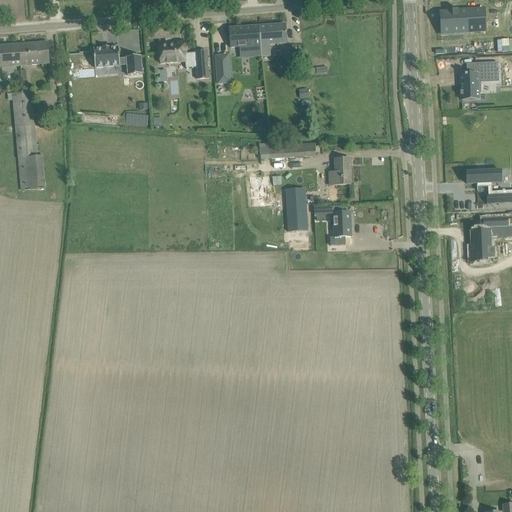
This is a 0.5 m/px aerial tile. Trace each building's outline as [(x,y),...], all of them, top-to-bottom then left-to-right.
[(484,10),(440,13),(442,34),(485,31),(484,10)] [(287,43),(286,35),(285,25),(229,29),(230,48),(254,46),(255,57),(261,56),(270,56),(269,44),(287,43)] [(186,69),(196,68),(195,55),(192,56),(185,56),(185,53),(187,53),(186,42),(172,43),(172,45),(168,45),(159,46),(160,64),(185,62),(186,69)] [(47,43),(0,46),(0,68),(49,64),(47,43)] [(119,67),(120,66),(118,48),(109,49),(109,48),(103,48),(103,49),(94,50),(93,50),(95,69),(96,68),(119,66),(119,67)] [(207,51),(195,52),(195,55),(196,68),(197,80),(209,79),(207,51)] [(230,84),(230,82),(228,55),(215,56),(218,85),(230,84)] [(141,57),(141,56),(126,58),(128,75),(128,76),(142,75),(142,74),(141,57)] [(466,75),(460,76),(462,100),(479,100),(478,93),(481,93),(480,83),(480,81),(491,80),(490,63),(497,63),(498,63),(473,64),(473,75),(467,75),(466,75)] [(307,89),(299,90),(300,99),(308,98),(307,89)] [(31,93),(13,94),(16,132),(21,190),(31,189),(29,158),(37,158),(31,93)] [(260,161),(304,158),(316,157),(315,152),(321,151),(321,144),(315,144),(315,143),(268,147),(268,144),(259,145),(260,161)] [(329,186),(341,186),(351,185),(350,159),(335,160),(336,172),(328,173),(329,186)] [(476,172),(466,172),(467,185),(477,184),(477,191),(478,191),(478,188),(488,187),(488,192),(492,192),(492,183),(501,183),(501,182),(499,182),(499,172),(501,172),(501,171),(491,171),(491,169),(476,170),(476,172)] [(273,176),(246,177),(247,207),(275,206),(273,176)] [(488,196),(487,196),(487,204),(511,203),(511,191),(505,192),(505,190),(502,190),(502,192),(492,192),(488,192),(488,196)] [(313,198),(286,199),(286,206),(286,207),(288,225),(288,232),(292,232),(307,231),(307,224),(306,210),(306,208),(313,208),(313,201),(313,198)] [(333,213),(344,212),(344,208),(314,209),(314,216),(333,215),(333,213)] [(344,212),(333,213),(333,215),(334,238),(352,237),(351,211),(344,212)] [(476,254),(474,254),(475,261),(477,261),(477,263),(495,262),(494,241),(493,231),(505,230),(505,233),(511,232),(511,219),(485,221),(485,231),(487,231),(487,236),(475,236),(476,254)]
